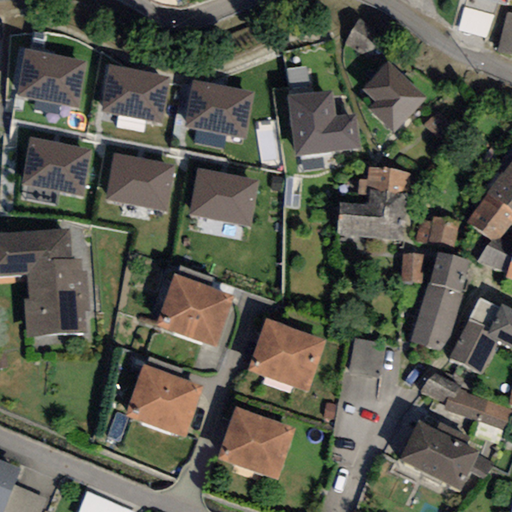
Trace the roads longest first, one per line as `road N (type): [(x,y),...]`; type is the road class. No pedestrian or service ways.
road 1 (residential): [(177,511),(0,437)]
road 2 (residential): [(511,74),(380,0)]
